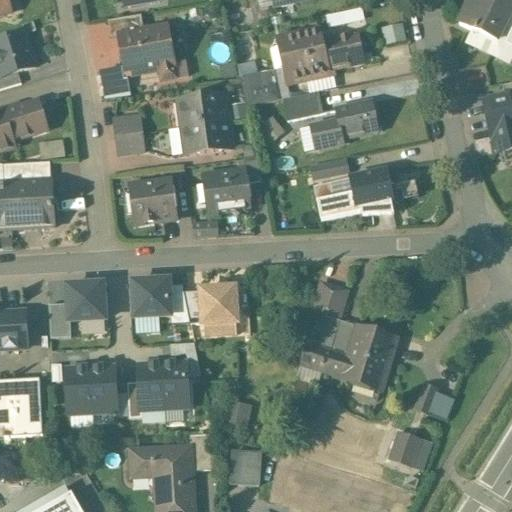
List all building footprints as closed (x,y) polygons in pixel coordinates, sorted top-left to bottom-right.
[(0,0),(0,17),(12,15),(8,0),(0,0)] [(271,0),(273,8),(313,0),(271,0)] [(511,0),(471,0),(460,26),(473,32),(467,45),(492,57),(509,20),(511,13),(511,0)] [(141,17),(108,23),(111,40),(119,39),(118,37),(144,32),(141,17)] [(511,59),(511,21),(509,20),(492,57),(509,65),(511,59)] [(386,28),(390,46),(409,42),(405,23),(386,28)] [(144,32),(118,37),(119,39),(125,74),(139,71),(139,70),(143,69),(144,74),(159,71),(161,83),(177,80),(168,28),(144,32)] [(319,30),(277,40),(277,42),(283,41),(293,85),(335,76),(334,72),(364,65),(358,35),(322,42),(319,30)] [(26,35),(0,43),(0,80),(18,75),(36,69),(26,35)] [(277,40),(271,51),(275,71),(267,73),(268,78),(270,87),(287,84),(288,87),(293,85),(283,41),(277,42),(277,40)] [(0,80),(0,92),(21,86),(18,75),(0,80)] [(268,78),(240,83),(246,109),(283,102),(290,100),(288,87),(287,84),(270,87),(268,78)] [(511,91),(482,97),(494,154),(511,149),(511,91)] [(290,100),(283,102),(288,123),(323,116),(319,94),(290,100)] [(205,100),(198,101),(196,101),(196,102),(180,104),(183,130),(227,124),(223,98),(207,100),(205,100)] [(18,106),(0,111),(0,154),(15,150),(13,144),(47,134),(38,104),(19,110),(18,106)] [(372,104),(336,112),(340,128),(316,133),(320,151),(348,144),(347,140),(378,133),(372,104)] [(139,119),(115,122),(117,139),(141,136),(139,119)] [(277,139),(285,134),(277,120),(269,124),(277,139)] [(227,124),(183,130),(187,157),(203,155),(205,155),(205,154),(212,153),(212,154),(214,154),(214,153),(231,151),(227,124)] [(141,136),(117,139),(119,156),(143,153),(141,136)] [(65,141),(43,144),(45,157),(67,155),(65,141)] [(257,160),(244,162),(244,163),(238,163),(239,174),(245,173),(247,186),(248,185),(262,184),(257,160)] [(346,161),(310,168),(314,183),(349,176),(346,161)] [(50,165),(3,168),(4,187),(51,184),(50,165)] [(353,197),(318,204),(322,223),(364,214),(363,209),(393,203),(387,172),(350,180),(353,197)] [(239,174),(203,179),(208,218),(219,216),(219,217),(221,216),(227,215),(229,215),(250,212),(249,200),(250,200),(250,198),(249,198),(248,188),(248,187),(248,185),(247,186),(245,173),(239,174)] [(172,183),(129,189),(135,228),(145,226),(146,227),(147,226),(147,225),(153,225),(155,225),(177,222),(175,209),(176,209),(176,207),(175,207),(174,197),(174,196),(173,196),(172,183)] [(4,187),(0,186),(0,232),(55,230),(52,184),(51,184),(4,187)] [(171,281),(132,283),(134,323),(173,320),(171,281)] [(107,282),(68,285),(70,324),(109,322),(107,282)] [(347,293),(322,285),(313,314),(338,322),(347,293)] [(239,287),(200,289),(200,293),(202,325),(202,329),(204,328),(237,327),(241,326),(239,287)] [(200,293),(184,294),(191,326),(202,325),(200,293)] [(24,314),(11,315),(13,351),(26,350),(24,314)] [(11,315),(0,315),(0,351),(13,351),(11,315)] [(204,328),(205,339),(238,337),(237,327),(204,328)] [(396,343),(358,331),(349,358),(342,380),(380,392),(396,343)] [(308,345),(301,368),(342,380),(349,358),(308,345)] [(186,366),(164,367),(166,410),(188,408),(186,366)] [(164,367),(141,368),(142,385),(143,411),(166,410),(164,367)] [(113,370),(91,372),(93,414),(115,413),(113,370)] [(91,372),(68,373),(70,415),(93,414),(91,372)] [(0,383),(0,423),(4,423),(5,440),(43,438),(39,382),(0,383)] [(142,385),(128,386),(130,420),(144,420),(143,411),(142,385)] [(448,422),(458,400),(426,387),(417,409),(448,422)] [(229,428),(249,432),(254,407),(234,403),(229,428)] [(425,474),(436,444),(400,431),(389,461),(425,474)] [(213,437),(189,438),(190,450),(191,450),(193,474),(215,473),(213,437)] [(190,450),(130,453),(132,481),(150,480),(156,474),(162,473),(169,479),(169,484),(160,495),(160,511),(194,511),(193,474),(191,450),(190,450)] [(263,487),(263,454),(233,454),(233,487),(263,487)] [(81,511),(72,495),(42,511),(81,511)]
